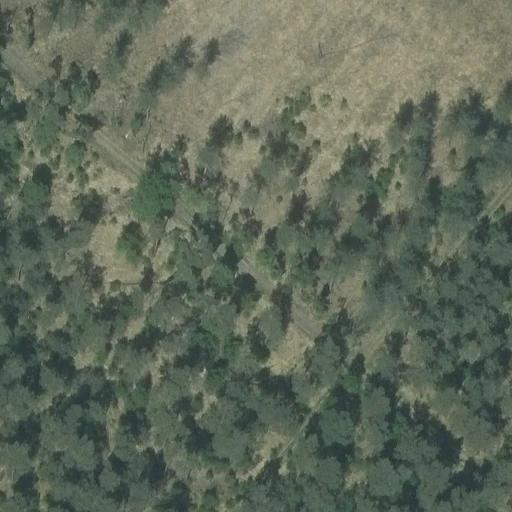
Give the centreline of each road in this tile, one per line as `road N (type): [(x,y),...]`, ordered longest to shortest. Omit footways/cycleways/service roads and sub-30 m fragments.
road 1 (track): [(0,52),(497,511)]
road 2 (track): [(225,511),(511,169)]
